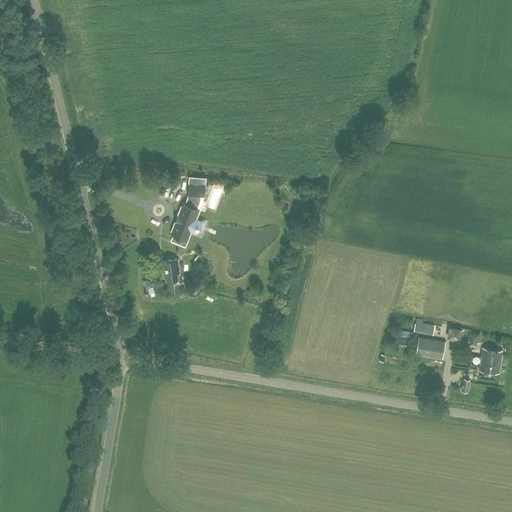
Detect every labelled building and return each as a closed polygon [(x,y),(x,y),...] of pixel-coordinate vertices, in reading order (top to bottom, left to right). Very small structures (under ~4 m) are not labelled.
[(187,181),(174,181),(174,195),(188,195),(187,181)] [(195,208),(198,200),(199,196),(204,196),(205,184),(189,183),(188,195),(189,195),(188,197),(186,205),(183,204),(178,215),(177,215),(175,221),(176,222),(171,233),(174,234),(172,240),(177,243),(180,237),(186,239),(190,231),(197,234),(195,233),(198,228),(199,228),(199,226),(198,226),(200,220),(202,221),(202,220),(195,217),(198,210),(195,208)] [(233,188),(252,206),(257,201),(237,184),(233,188)] [(172,197),(163,198),(164,216),(174,215),(172,197)] [(216,217),(222,216),(220,206),(214,208),(216,217)] [(235,222),(241,210),(235,207),(228,218),(235,222)] [(299,223),(299,219),(286,221),(288,234),(292,233),(301,232),(299,223)] [(200,265),(206,260),(199,253),(194,258),(200,265)] [(178,279),(177,272),(179,272),(177,258),(162,260),(164,273),(166,273),(167,281),(178,279)] [(425,333),(426,323),(423,322),(423,319),(417,318),(416,321),(415,332),(425,333)] [(442,358),(445,342),(419,338),(416,353),(442,358)] [(499,373),(502,350),(482,347),(479,370),(499,373)] [(467,392),(470,380),(463,378),(460,390),(467,392)]
